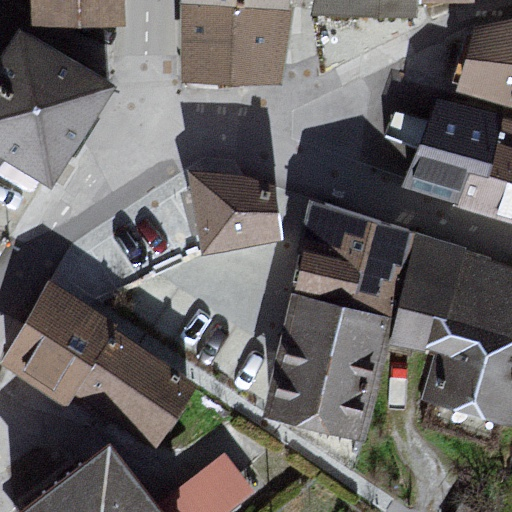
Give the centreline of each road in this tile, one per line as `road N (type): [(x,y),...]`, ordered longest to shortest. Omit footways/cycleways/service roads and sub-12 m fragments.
road 1 (residential): [(131,116),(387,211),(511,244)]
road 2 (residential): [(131,116),(0,311)]
